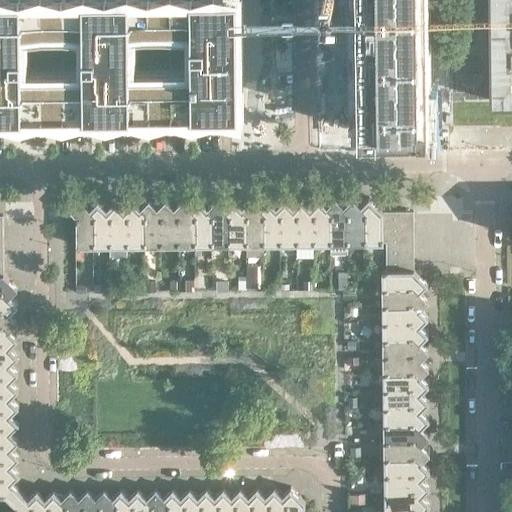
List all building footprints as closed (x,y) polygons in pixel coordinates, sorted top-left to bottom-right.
[(0,0),(0,114),(239,112),(238,0),(0,0)] [(429,0),(361,0),(362,98),(362,121),(431,121),(429,0)] [(511,0),(489,0),(491,97),(491,99),(492,100),(493,101),(495,101),(511,101),(511,0)] [(476,72),(467,72),(467,82),(477,82),(476,72)] [(367,211),(361,205),(352,196),(344,205),(350,211),(350,242),(367,241),(367,211)] [(383,241),(383,240),(383,233),(383,222),(383,210),(369,196),(361,205),(367,211),(367,241),(383,241)] [(283,242),(282,212),(276,206),(268,197),(259,206),(266,212),(266,243),(283,242)] [(299,211),(293,205),(285,197),(276,206),(282,212),(283,242),(300,242),(299,211)] [(316,211),(310,205),(302,197),(293,205),(299,211),(300,242),(317,242),(316,211)] [(333,242),(333,211),(327,205),(318,197),(310,205),(316,211),(317,242),(333,242)] [(350,242),(350,211),(344,205),(335,197),(327,205),(333,211),(333,242),(350,242)] [(180,213),(174,207),(166,198),(157,207),(163,213),(164,244),(179,243),(181,243),(180,213)] [(197,212),(191,206),(182,198),(174,207),(180,213),(181,243),(179,243),(179,256),(183,256),(183,243),(197,243),(197,212)] [(214,243),(214,212),(208,206),(199,198),(191,206),(197,212),(197,243),(214,243)] [(231,212),(225,206),(216,198),(208,206),(214,212),(214,243),(231,243),(231,212)] [(249,243),(249,212),(243,206),(234,198),(225,206),(231,212),(231,243),(249,243)] [(266,243),(266,212),(259,206),(251,198),(243,206),(249,212),(249,243),(266,243)] [(96,244),(96,214),(90,208),(81,199),(72,209),(77,214),(77,245),(96,244)] [(113,213),(106,207),(98,199),(90,208),(96,214),(96,244),(113,244),(113,213)] [(130,244),(130,213),(123,207),(115,199),(106,207),(113,213),(113,244),(130,244)] [(147,213),(140,207),(132,199),(123,207),(130,213),(130,244),(147,244),(147,213)] [(163,213),(157,207),(149,199),(140,207),(147,213),(147,244),(164,244),(163,213)] [(413,221),(413,210),(383,210),(383,222),(413,221)] [(413,233),(413,221),(383,222),(383,233),(413,233)] [(413,245),(413,233),(383,233),(383,240),(386,240),(386,245),(413,245)] [(413,256),(413,245),(386,245),(386,256),(413,256)] [(413,268),(413,256),(386,256),(386,268),(413,268)] [(428,282),(413,268),(386,268),(382,268),(383,285),(414,284),(420,290),(428,282)] [(18,286),(3,272),(3,273),(0,272),(0,289),(3,289),(9,295),(18,286)] [(428,299),(420,290),(414,284),(383,285),(383,302),(414,301),(420,307),(428,299)] [(18,303),(9,295),(3,289),(0,289),(0,305),(4,306),(10,312),(18,303)] [(428,316),(420,307),(414,301),(383,302),(383,319),(414,318),(420,324),(428,316)] [(18,320),(10,312),(4,306),(0,305),(0,322),(4,323),(10,329),(18,320)] [(428,332),(420,324),(414,318),(383,319),(383,335),(414,335),(420,341),(428,332)] [(14,332),(10,329),(4,323),(0,322),(0,339),(4,340),(10,345),(18,337),(14,332)] [(429,349),(420,341),(414,335),(383,335),(383,352),(414,352),(420,358),(429,349)] [(18,354),(10,345),(4,340),(0,339),(0,356),(4,356),(10,362),(18,354)] [(429,366),(420,358),(414,352),(383,352),(384,369),(415,369),(420,375),(429,366)] [(18,371),(10,362),(4,356),(0,356),(0,373),(4,373),(10,379),(18,371)] [(429,383),(420,375),(415,369),(384,369),(384,386),(415,386),(421,392),(429,383)] [(19,388),(10,379),(4,373),(0,373),(0,390),(4,390),(10,396),(19,388)] [(429,400),(421,392),(415,386),(384,386),(384,403),(415,403),(421,408),(429,400)] [(19,404),(10,396),(4,390),(0,390),(0,407),(5,407),(11,413),(19,404)] [(429,417),(421,408),(415,403),(384,403),(384,420),(415,419),(421,425),(429,417)] [(19,421),(11,413),(5,407),(0,407),(0,424),(5,424),(11,430),(19,421)] [(430,435),(420,426),(421,425),(415,419),(384,420),(384,438),(415,437),(421,443),(430,435)] [(19,438),(11,430),(5,424),(0,424),(0,440),(5,441),(11,447),(19,438)] [(430,451),(421,443),(415,437),(384,438),(385,455),(415,454),(421,460),(430,451)] [(19,455),(11,447),(5,441),(0,440),(0,457),(5,458),(11,464),(19,455)] [(430,468),(421,460),(415,454),(385,455),(385,471),(416,471),(422,477),(430,468)] [(19,472),(11,464),(5,458),(0,457),(0,474),(5,475),(11,481),(19,472)] [(430,485),(422,477),(416,471),(385,471),(385,488),(416,488),(422,494),(430,485)] [(16,485),(11,481),(5,475),(0,474),(0,493),(5,493),(10,498),(19,489),(16,485)] [(304,511),(305,500),(305,499),(290,485),(282,494),(288,500),(288,511),(304,511)] [(220,511),(221,501),(214,495),(206,486),(198,495),(204,501),(203,511),(220,511)] [(237,511),(238,500),(231,494),(223,486),(214,495),(221,501),(220,511),(237,511)] [(254,511),(254,500),(248,494),(240,486),(231,494),(238,500),(237,511),(254,511)] [(271,511),(271,500),(265,494),(257,486),(248,494),(254,500),(254,511),(271,511)] [(288,511),(288,500),(282,494),(273,486),(265,494),(271,500),(271,511),(288,511)] [(118,511),(118,502),(112,496),(104,487),(95,496),(102,502),(101,511),(118,511)] [(135,511),(135,502),(129,496),(121,487),(112,496),(118,502),(118,511),(135,511)] [(152,511),(152,501),(146,495),(137,487),(129,496),(135,502),(135,511),(152,511)] [(170,511),(170,501),(164,495),(155,487),(146,495),(152,501),(152,511),(170,511)] [(187,511),(187,501),(181,495),(172,487),(164,495),(170,501),(170,511),(187,511)] [(203,511),(204,501),(198,495),(189,487),(181,495),(187,501),(187,511),(203,511)] [(51,511),(51,503),(45,496),(36,488),(28,497),(34,503),(34,511),(51,511)] [(67,511),(68,502),(62,496),(53,488),(45,496),(51,503),(51,511),(67,511)] [(84,511),(85,502),(78,496),(70,488),(62,496),(68,502),(67,511),(84,511)] [(101,511),(102,502),(95,496),(87,488),(78,496),(85,502),(84,511),(101,511)] [(430,502),(422,494),(416,488),(385,488),(385,505),(416,505),(422,511),(430,502)] [(34,511),(34,503),(28,497),(19,489),(10,498),(15,503),(15,511),(34,511)]
